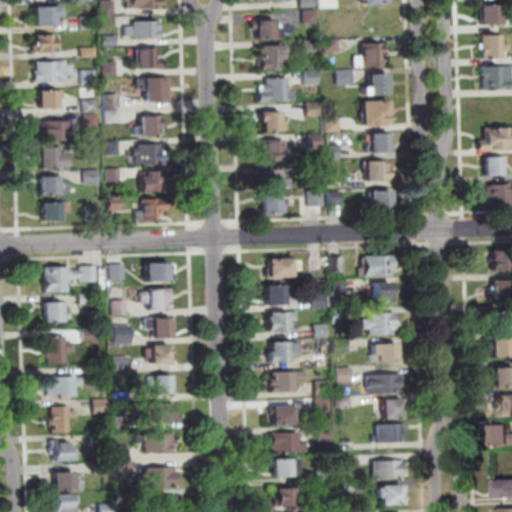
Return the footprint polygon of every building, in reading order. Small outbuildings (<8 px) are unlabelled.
[(100,16),(99,1),(113,0),(113,16),(100,16)] [(126,0),(158,0),(159,8),(127,9),(126,0)] [(480,6),(510,5),(511,19),(500,20),(500,24),(480,24),(480,6)] [(33,6),(55,6),(55,26),(34,26),(33,6)] [(302,24),(302,10),(315,10),(315,24),(302,24)] [(79,30),(79,17),(94,17),(94,29),(79,30)] [(131,22),(159,20),(160,38),(132,39),(131,22)] [(250,21),(274,21),(274,30),(280,30),(281,39),(257,40),(257,37),(251,37),(250,21)] [(34,35),(54,34),(55,52),(35,53),(34,35)] [(502,35),(502,44),(508,44),(508,51),(502,51),(502,58),(482,58),(482,35),(502,35)] [(102,46),(102,36),(114,36),(115,46),(102,46)] [(303,54),(303,40),(316,40),(317,53),(303,54)] [(324,40),(337,40),(338,53),(324,53),(324,40)] [(353,56),(362,56),(361,44),(382,44),(383,66),(353,67),(353,56)] [(260,71),(259,46),(283,45),(285,47),(285,51),(283,54),(283,57),(280,59),(281,70),(260,71)] [(134,48),(159,47),(160,69),(135,70),(134,48)] [(94,57),(80,57),(80,48),(94,48),(94,57)] [(35,62),(64,61),(65,81),(36,82),(35,62)] [(115,76),(102,77),(102,62),(115,61),(115,76)] [(481,67),(511,66),(511,88),(482,89),(481,67)] [(352,84),(335,84),(334,70),(351,69),(352,84)] [(80,84),(80,71),(94,70),(95,84),(80,84)] [(317,85),(303,85),(303,72),(317,71),(317,85)] [(387,74),(387,95),(369,96),(369,94),(363,94),(363,87),(369,87),(369,74),(387,74)] [(144,78),(168,77),(169,101),(145,102),(144,78)] [(294,100),(258,101),(258,86),(265,86),(265,79),(287,78),(287,84),(288,87),(288,91),(293,91),(294,100)] [(37,91),(56,90),(57,108),(38,109),(37,91)] [(119,108),(104,109),(103,95),(118,94),(119,108)] [(95,99),(95,112),(82,113),(81,100),(95,99)] [(363,127),(361,101),(387,100),(389,125),(363,127)] [(306,117),(305,103),(318,103),(318,116),(306,117)] [(104,124),(104,111),(118,110),(119,123),(104,124)] [(260,121),(260,112),(280,112),(281,122),(285,122),(285,131),(263,131),(263,121),(260,121)] [(84,129),(84,115),(96,114),(97,128),(84,129)] [(139,116),(160,116),(161,136),(140,137),(139,116)] [(324,132),(324,118),(338,118),(339,132),(324,132)] [(38,122),(67,121),(67,140),(39,141),(38,122)] [(511,149),(477,150),(477,140),(484,140),(484,128),(511,127),(511,149)] [(370,153),(369,134),(389,133),(389,152),(370,153)] [(307,134),(320,134),(320,148),(308,148),(307,134)] [(262,141),(282,140),(282,160),(263,161),(262,141)] [(118,154),(105,155),(105,142),(117,141),(118,154)] [(96,151),(84,152),(83,142),(95,142),(96,151)] [(136,145),(162,144),(163,164),(137,165),(136,145)] [(338,145),(339,159),(326,159),(325,146),(338,145)] [(38,148),(65,146),(66,167),(39,169),(38,148)] [(483,158),(502,157),(502,175),(484,175),(483,158)] [(364,162),(388,161),(389,181),(365,181),(364,162)] [(320,162),(321,176),(308,176),(307,163),(320,162)] [(106,169),(119,169),(119,181),(106,182),(106,169)] [(98,184),(84,184),(83,170),(97,170),(98,184)] [(287,189),(261,189),(261,179),(256,179),(256,171),(280,170),(281,180),(287,180),(287,189)] [(140,192),(140,177),(146,177),(146,173),(167,172),(167,191),(140,192)] [(327,187),(327,173),(339,173),(339,187),(327,187)] [(67,194),(41,195),(40,178),(58,177),(58,185),(67,185),(67,194)] [(508,201),(486,201),(485,185),(508,185),(508,201)] [(323,206),(308,206),(307,191),(323,190),(323,206)] [(390,191),(391,210),(365,210),(365,203),(370,203),(370,191),(390,191)] [(340,205),(327,205),(327,192),(340,192),(340,205)] [(280,213),(262,213),(261,196),(280,195),(280,205),(285,205),(285,212),(280,212),(280,213)] [(119,196),(120,211),(108,211),(107,197),(119,196)] [(166,211),(161,211),(161,213),(159,216),(157,216),(158,220),(135,221),(135,211),(142,211),(141,200),(165,199),(166,211)] [(42,204),(69,202),(69,213),(60,213),(61,220),(43,220),(42,204)] [(86,221),(85,206),(100,205),(101,220),(86,221)] [(491,251),(510,251),(510,270),(491,270),(491,251)] [(363,257),(393,256),(393,270),(391,271),(391,276),(358,277),(358,269),(362,269),(361,259),(363,259),(363,257)] [(309,258),(322,257),(323,270),(310,271),(309,258)] [(329,272),(328,257),(342,257),(343,272),(329,272)] [(268,277),(268,260),(291,259),(291,261),(297,261),(298,270),(292,270),(292,276),(268,277)] [(145,264),(169,263),(169,265),(174,265),(174,273),(169,273),(170,281),(145,282),(145,264)] [(110,280),(109,265),(123,265),(124,280),(110,280)] [(44,293),(43,268),(68,267),(68,271),(79,271),(79,267),(95,266),(95,282),(79,282),(79,278),(64,279),(64,292),(44,293)] [(511,280),(511,299),(493,299),(493,281),(511,280)] [(345,296),(330,296),(330,281),(344,281),(345,296)] [(373,301),(373,283),(391,283),(391,300),(373,301)] [(295,295),(285,295),(285,305),(266,305),(266,286),(295,285),(295,295)] [(146,289),(167,289),(167,291),(171,291),(171,300),(169,300),(170,310),(147,311),(147,303),(140,303),(139,293),(147,293),(146,289)] [(79,295),(95,294),(95,304),(79,305),(79,295)] [(324,294),(325,309),(313,309),(312,294),(324,294)] [(111,301),(125,301),(126,315),(112,316),(111,301)] [(44,323),(43,303),(63,303),(63,313),(70,313),(70,321),(64,321),(64,322),(44,323)] [(331,324),(330,310),(345,309),(345,323),(331,324)] [(269,313),(295,312),(296,320),(289,321),(289,331),(267,332),(267,318),(269,318),(269,313)] [(493,313),(511,312),(511,329),(494,330),(493,313)] [(368,314),(395,313),(395,330),(392,330),(392,334),(368,334),(368,329),(362,329),(361,320),(368,319),(368,314)] [(171,318),(171,338),(154,338),(153,329),(144,329),(144,319),(152,319),(171,318)] [(131,344),(113,345),(112,326),(130,325),(131,344)] [(313,325),(327,325),(327,337),(313,338),(313,325)] [(96,330),(96,340),(83,341),(82,331),(96,330)] [(64,337),(64,344),(72,343),(72,352),(65,352),(65,363),(47,363),(47,357),(44,357),(44,350),(46,350),(46,337),(64,337)] [(508,338),(508,357),(491,357),(491,338),(508,338)] [(349,353),(333,354),(332,340),(348,340),(349,353)] [(291,362),(268,363),(268,353),(271,353),(270,343),(290,342),(290,343),(296,343),(296,353),(290,354),(291,362)] [(397,344),(397,361),(369,362),(369,356),(373,356),(372,345),(397,344)] [(150,346),(168,345),(169,364),(151,365),(151,358),(144,358),(144,349),(151,349),(150,346)] [(326,354),(326,367),(314,367),(313,355),(326,354)] [(129,374),(113,374),(112,357),(128,357),(129,374)] [(351,395),(338,395),(338,383),(335,383),(335,368),(350,368),(351,395)] [(492,369),(511,369),(511,388),(492,388),(492,369)] [(271,373),(303,372),(303,379),(294,380),(295,392),(270,393),(270,387),(269,387),(269,380),(271,380),(271,373)] [(366,375),(401,374),(402,393),(366,394),(366,375)] [(171,376),(172,394),(154,395),(153,386),(147,386),(147,377),(171,376)] [(48,390),(48,378),(74,377),(74,378),(81,378),(81,385),(74,386),(75,396),(54,397),(54,390),(48,390)] [(315,381),(328,381),(329,395),(315,396),(315,381)] [(113,404),(113,393),(127,393),(128,403),(113,404)] [(511,395),(511,417),(496,418),(496,396),(511,395)] [(328,397),(329,413),(315,413),(314,398),(328,397)] [(337,407),(337,398),(349,397),(349,407),(337,407)] [(92,400),(106,399),(106,413),(93,414),(92,400)] [(402,400),(403,419),(383,420),(383,401),(402,400)] [(137,423),(137,415),(146,414),(145,405),(174,404),(174,414),(179,414),(179,420),(175,420),(175,421),(137,423)] [(269,421),(269,407),(293,406),(294,425),(273,426),(273,421),(269,421)] [(50,408),(67,407),(67,412),(75,411),(76,418),(68,419),(68,433),(51,433),(50,408)] [(127,429),(113,430),(113,420),(127,420),(127,429)] [(376,425),(407,424),(407,435),(402,436),(403,442),(377,443),(377,442),(372,442),(372,436),(377,436),(376,425)] [(511,444),(496,445),(496,427),(511,426),(511,444)] [(317,442),(317,427),(331,427),(331,441),(317,442)] [(270,434),(298,433),(298,444),(305,444),(305,452),(298,452),(298,453),(270,454),(270,434)] [(92,447),(92,435),(106,434),(106,446),(92,447)] [(136,443),(135,435),(173,434),(173,447),(171,447),(172,452),(145,453),(144,443),(136,443)] [(52,462),(52,454),(49,454),(49,441),(55,440),(56,444),(69,443),(69,452),(76,451),(77,460),(69,460),(69,461),(52,462)] [(115,462),(115,447),(128,447),(128,461),(115,462)] [(351,466),(337,466),(337,456),(351,456),(351,466)] [(299,477),(273,478),(272,461),(299,460),(299,477)] [(401,461),(402,478),(373,479),(372,462),(401,461)] [(115,480),(114,463),(131,462),(132,480),(115,480)] [(108,474),(93,475),(93,465),(108,464),(108,474)] [(174,468),(174,473),(175,473),(176,487),(145,488),(145,483),(139,483),(139,475),(144,475),(144,469),(174,468)] [(331,483),(317,484),(317,471),(330,471),(331,483)] [(73,473),(73,478),(77,478),(77,483),(80,483),(80,491),(53,492),(53,473),(73,473)] [(500,481),(511,481),(511,498),(500,498),(500,481)] [(339,500),(338,485),(351,485),(352,499),(339,500)] [(380,487),(402,486),(403,505),(381,506),(381,498),(377,498),(377,489),(380,489),(380,487)] [(273,499),(277,499),(277,489),(295,489),(296,506),(273,507),(273,499)] [(116,503),(116,493),(130,493),(130,502),(116,503)] [(54,496),(70,495),(71,497),(78,496),(78,504),(71,504),(71,511),(52,511),(52,504),(54,504),(54,496)] [(149,511),(149,497),(174,496),(174,511),(149,511)] [(318,511),(317,500),(331,500),(332,511),(318,511)]
